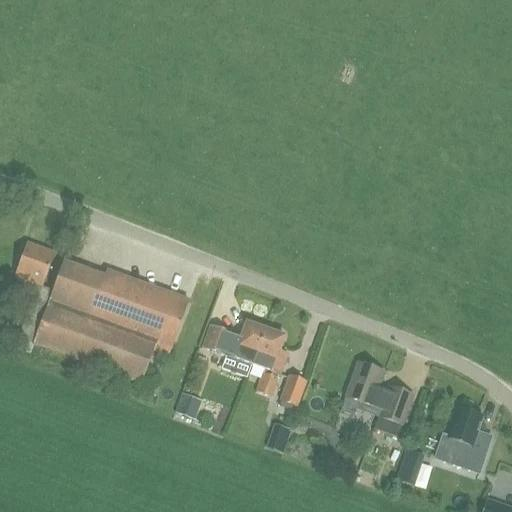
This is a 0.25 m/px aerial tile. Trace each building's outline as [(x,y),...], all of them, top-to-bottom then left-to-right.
[(32,347),(50,292),(41,288),(53,255),(26,245),(13,280),(24,284),(24,282),(35,286),(31,295),(34,296),(18,338),(25,340),(21,351),(29,354),(32,347)] [(50,292),(32,347),(140,387),(153,353),(168,358),(188,304),(173,298),(171,304),(129,288),(127,283),(110,277),(105,280),(62,264),(51,292),(50,292)] [(202,350),(252,367),(265,331),(246,325),(240,339),(210,328),(202,350)] [(265,331),(252,367),(264,372),(256,394),(271,399),(279,377),(287,356),(278,353),(284,338),(265,331)] [(345,399),(380,412),(374,431),(397,439),(413,397),(389,389),(387,395),(377,392),(383,374),(357,365),(345,399)] [(289,378),(280,402),(297,408),(306,384),(289,378)] [(191,410),(195,400),(182,395),(174,415),(194,422),(198,413),(191,410)] [(480,477),(488,453),(483,451),(488,437),(476,434),(481,418),(457,410),(447,440),(443,438),(435,461),(480,477)] [(288,438),(290,431),(275,426),(273,433),(288,438)] [(511,511),(487,503),(483,511),(511,511)]
